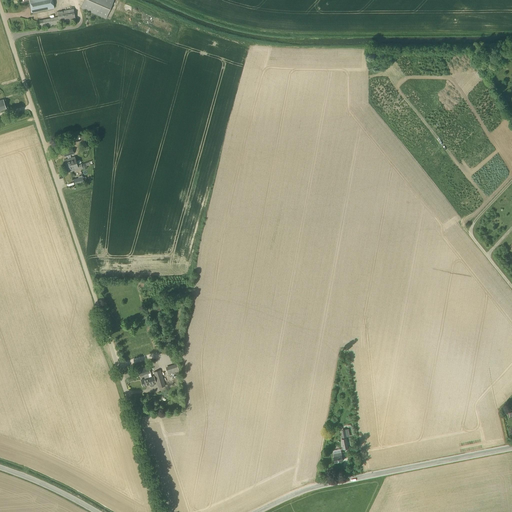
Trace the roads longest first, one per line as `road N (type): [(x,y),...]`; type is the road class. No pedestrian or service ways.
road 1 (unclassified): [(164,511),(0,7)]
road 2 (tertiary): [(257,511),(302,490),(511,449)]
road 3 (unclassified): [(511,285),(472,226),(511,181)]
